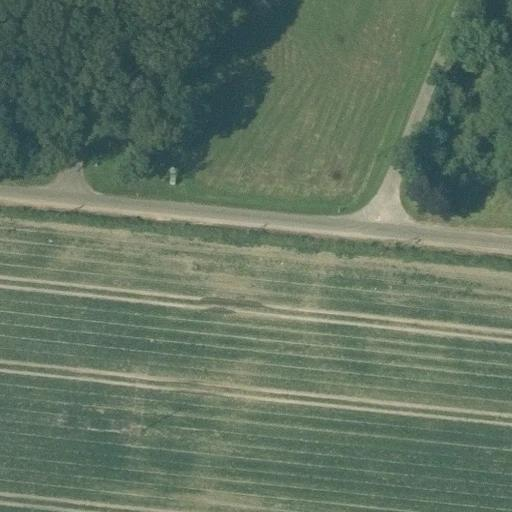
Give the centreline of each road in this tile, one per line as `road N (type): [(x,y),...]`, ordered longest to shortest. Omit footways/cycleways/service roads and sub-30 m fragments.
road 1 (unclassified): [(370,230),(0,193)]
road 2 (unclassified): [(461,0),(370,230)]
road 3 (unclassified): [(511,245),(370,230)]
